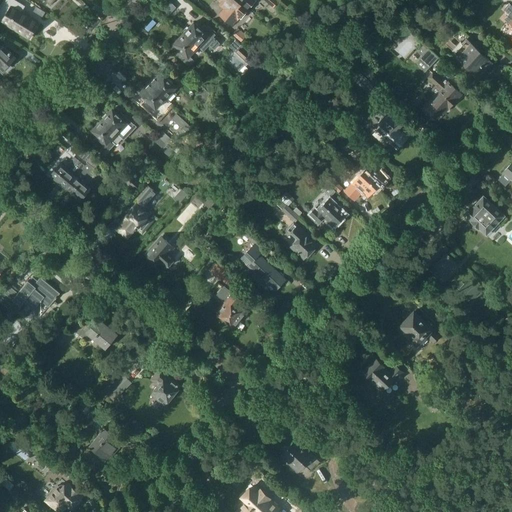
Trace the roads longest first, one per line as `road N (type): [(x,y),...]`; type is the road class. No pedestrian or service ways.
road 1 (residential): [(245,387),(511,101)]
road 2 (residential): [(245,387),(0,181)]
road 3 (residential): [(0,137),(127,0)]
road 4 (residential): [(129,511),(245,387)]
